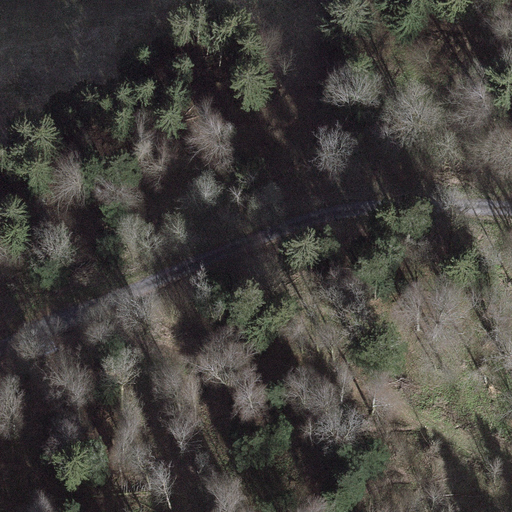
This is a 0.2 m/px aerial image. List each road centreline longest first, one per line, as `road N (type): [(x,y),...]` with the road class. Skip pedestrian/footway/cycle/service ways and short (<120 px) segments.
road 1 (track): [(511,207),(412,204),(322,215),(0,348)]
road 2 (track): [(511,464),(361,391),(63,321)]
